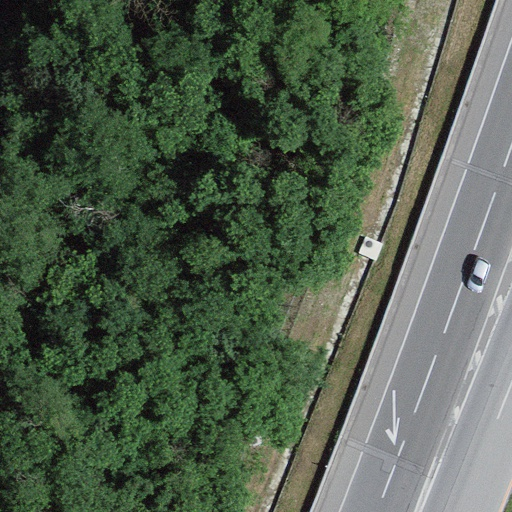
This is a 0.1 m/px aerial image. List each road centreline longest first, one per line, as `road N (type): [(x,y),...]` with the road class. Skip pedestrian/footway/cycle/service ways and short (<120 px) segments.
road 1 (track): [(0,447),(146,0)]
road 2 (motorway): [(452,304),(373,511)]
road 3 (motorway): [(511,108),(452,304)]
road 4 (motorway): [(511,154),(452,304)]
road 5 (motorway): [(511,378),(458,511)]
